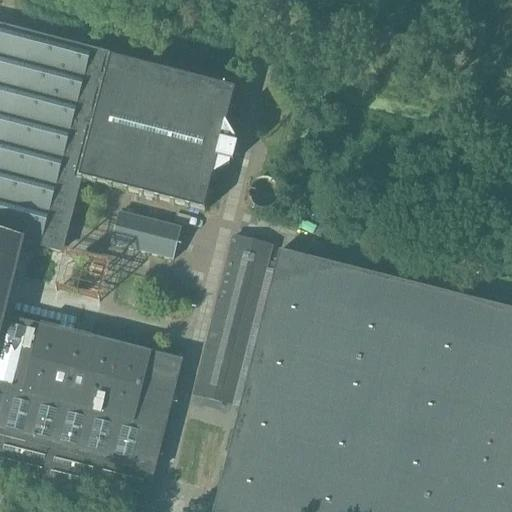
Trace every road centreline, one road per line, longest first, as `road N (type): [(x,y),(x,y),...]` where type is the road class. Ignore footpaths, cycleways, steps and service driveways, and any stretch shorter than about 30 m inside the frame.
road 1 (unclassified): [(228,219),(154,511)]
road 2 (unclassified): [(228,219),(511,294)]
road 3 (unclassified): [(511,68),(263,16)]
road 4 (unknown): [(421,270),(366,511)]
road 5 (unclassified): [(263,16),(257,87),(228,219)]
road 6 (unknown): [(511,379),(483,511)]
